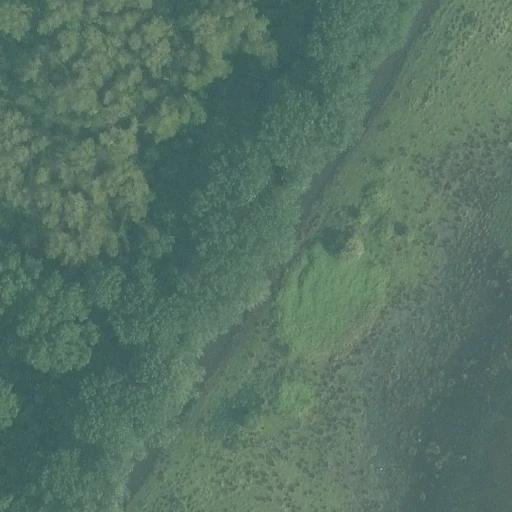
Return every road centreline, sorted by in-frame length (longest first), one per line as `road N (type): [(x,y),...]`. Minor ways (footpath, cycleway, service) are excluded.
road 1 (track): [(41,511),(367,0)]
road 2 (unknown): [(278,0),(0,443)]
